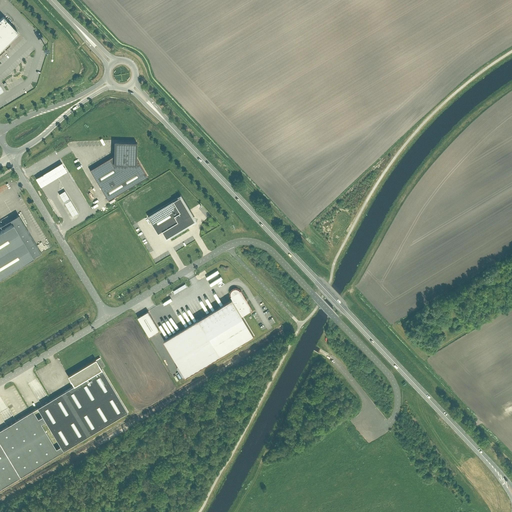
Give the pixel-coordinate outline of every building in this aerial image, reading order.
[(3,16),(0,19),(0,47),(17,31),(3,16)] [(115,142),(115,143),(114,155),(90,170),(108,200),(147,176),(135,156),(136,143),(137,144),(137,142),(135,142),(135,143),(115,142)] [(36,178),(40,186),(41,186),(66,171),(62,162),(36,178)] [(181,196),(148,216),(158,233),(163,231),(167,238),(194,221),(194,219),(181,196)] [(70,200),(64,203),(72,217),(79,213),(70,200)] [(0,276),(41,252),(21,219),(0,231),(0,276)] [(204,276),(207,282),(220,275),(216,269),(204,276)] [(186,377),(220,356),(254,336),(242,316),(253,310),(241,290),(240,291),(239,290),(237,289),(236,289),(234,289),(232,290),(231,291),(231,293),(231,295),(231,296),(230,297),(230,296),(232,299),(198,320),(164,340),(186,377)] [(149,336),(160,330),(148,311),(138,317),(149,336)] [(65,390),(0,429),(0,488),(127,412),(102,369),(101,369),(95,360),(68,376),(74,385),(65,390)]
